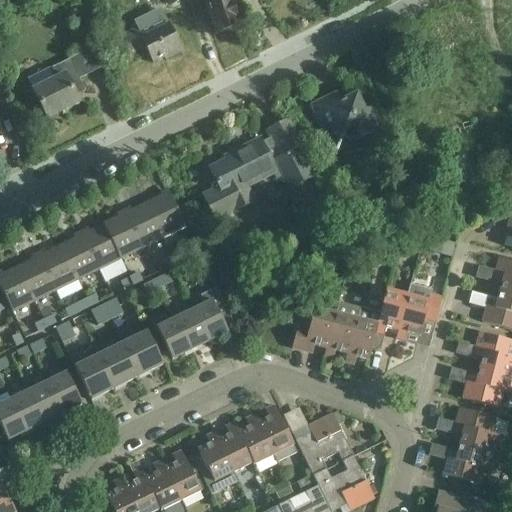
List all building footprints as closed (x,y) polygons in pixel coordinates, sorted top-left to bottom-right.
[(239,28),(229,0),(203,0),(215,36),(239,28)] [(462,19),(427,29),(445,88),(480,77),(462,19)] [(165,61),(181,53),(167,26),(144,38),(139,28),(121,38),(131,56),(145,49),(152,64),(164,58),(165,61)] [(78,95),(84,92),(68,62),(49,71),(48,70),(26,80),(32,92),(33,92),(47,120),(78,104),(75,97),(78,96),(78,95)] [(375,110),(364,115),(356,96),(340,104),(336,95),(310,107),(322,133),(329,130),(333,138),(348,143),(355,140),(359,148),(386,135),(375,110)] [(322,175),(293,120),(293,119),(267,132),(267,133),(268,133),(271,139),(261,144),(259,141),(231,155),(233,158),(209,170),(218,188),(201,197),(215,224),(234,215),(233,213),(249,205),(240,186),(270,172),(276,182),(282,179),(288,192),(322,175)] [(457,160),(442,166),(453,194),(458,192),(463,191),(476,185),(465,157),(464,157),(461,151),(455,154),(457,160)] [(419,208),(412,193),(400,198),(406,213),(419,208)] [(168,194),(146,204),(163,239),(185,228),(168,194)] [(163,239),(146,204),(124,215),(142,250),(163,239)] [(120,261),(142,250),(124,215),(103,226),(120,261)] [(98,271),(120,261),(103,226),(81,236),(98,271)] [(77,282),(98,271),(81,236),(60,247),(77,282)] [(451,259),(455,245),(433,240),(429,253),(451,259)] [(55,293),(77,282),(60,247),(38,258),(55,293)] [(176,266),(185,261),(181,253),(172,258),(176,266)] [(34,304),(55,293),(38,258),(16,269),(34,304)] [(166,270),(176,266),(172,258),(163,263),(166,270)] [(495,273),(493,282),(502,284),(501,286),(499,294),(511,297),(511,261),(499,259),(495,273)] [(0,290),(12,315),(34,304),(16,269),(0,276),(0,290)] [(132,287),(142,282),(138,275),(129,279),(132,287)] [(167,275),(155,281),(160,290),(172,284),(167,275)] [(123,291),(132,287),(129,279),(119,284),(123,291)] [(142,289),(146,297),(160,290),(155,281),(141,287),(142,289)] [(441,299),(431,297),(432,292),(410,287),(408,297),(398,333),(397,333),(395,341),(404,343),(406,336),(419,339),(423,321),(435,324),(441,299)] [(216,290),(208,294),(211,300),(213,303),(218,315),(224,327),(232,323),(216,290)] [(376,336),(373,350),(380,352),(385,330),(397,333),(398,333),(408,297),(386,291),(377,327),(378,327),(375,335),(376,336)] [(201,309),(194,313),(209,344),(227,334),(224,327),(218,315),(213,303),(211,300),(208,294),(197,300),(201,309)] [(486,310),(482,324),(511,332),(511,297),(499,294),(498,300),(497,304),(488,301),(486,310)] [(99,304),(98,302),(95,296),(86,301),(89,308),(99,304)] [(80,313),(89,308),(86,301),(76,305),(80,313)] [(123,316),(119,308),(115,301),(104,306),(111,321),(123,316)] [(356,321),(360,309),(339,303),(335,316),(325,351),(323,359),(333,361),(335,353),(346,356),(347,356),(356,321)] [(104,306),(90,313),(97,328),(111,321),(104,306)] [(315,310),(314,312),(299,309),(294,327),(297,328),(291,350),(312,356),(314,348),(325,351),(335,316),(315,310)] [(190,353),(209,344),(193,313),(175,322),(190,353)] [(47,329),(56,325),(52,317),(43,322),(47,329)] [(346,356),(344,364),(353,367),(355,359),(368,362),(371,350),(373,350),(376,336),(375,335),(378,327),(377,327),(356,321),(347,356),(346,356)] [(37,333),(47,329),(43,322),(34,326),(37,333)] [(171,362),(190,353),(175,322),(157,331),(171,362)] [(62,345),(74,338),(67,324),(55,330),(62,345)] [(249,331),(248,342),(259,343),(260,333),(249,331)] [(11,339),(15,348),(16,349),(24,345),(19,335),(11,339)] [(138,378),(162,366),(148,335),(123,346),(138,378)] [(479,370),(511,378),(511,360),(511,356),(511,343),(479,335),(473,358),(482,360),(479,370)] [(46,351),(41,342),(29,348),(33,357),(46,351)] [(114,390),(138,378),(123,346),(99,358),(114,390)] [(20,363),(33,357),(29,348),(16,354),(20,363)] [(90,402),(114,390),(99,358),(74,370),(90,402)] [(0,373),(9,369),(5,360),(0,361),(0,373)] [(468,377),(462,400),(498,410),(502,394),(511,396),(511,378),(479,370),(477,379),(468,377)] [(63,416),(81,406),(66,375),(47,384),(63,416)] [(44,425),(63,416),(47,384),(28,393),(44,425)] [(26,434),(44,425),(28,393),(10,402),(26,434)] [(10,402),(6,395),(0,397),(0,428),(7,443),(26,434),(10,402)] [(296,455),(293,447),(273,407),(264,412),(268,419),(257,424),(256,425),(273,457),(276,465),(296,455)] [(459,446),(499,457),(504,440),(491,436),(495,421),(459,411),(453,434),(462,436),(459,446)] [(310,434),(295,442),(312,476),(311,476),(312,477),(326,471),(322,462),(337,455),(341,463),(352,457),(337,426),(343,424),(338,413),(307,428),(310,434)] [(256,425),(257,424),(253,417),(245,421),(248,428),(238,434),(237,434),(253,464),(252,465),(253,467),(273,457),(256,425)] [(237,434),(238,434),(233,425),(225,429),(228,436),(217,441),(233,474),(252,465),(253,464),(237,434)] [(198,456),(192,459),(211,497),(237,484),(233,474),(217,441),(214,434),(205,439),(209,446),(196,451),(198,456)] [(495,473),(499,457),(459,446),(457,455),(448,453),(442,476),(477,486),(482,470),(495,473)] [(163,470),(180,504),(200,493),(179,451),(170,456),(174,463),(163,468),(160,461),(159,461),(164,469),(163,470)] [(312,477),(317,488),(329,511),(335,511),(346,507),(348,511),(351,511),(374,501),(352,457),(341,463),(346,473),(330,481),(326,471),(312,477)] [(143,478),(144,478),(136,461),(127,465),(135,482),(125,487),(124,488),(136,511),(154,511),(159,510),(160,509),(143,478)] [(159,511),(163,511),(180,504),(163,470),(164,469),(159,461),(151,465),(155,472),(144,478),(143,478),(160,509),(159,510),(159,511)] [(311,476),(296,484),(302,495),(317,488),(312,477),(311,476)] [(136,511),(124,488),(125,487),(121,480),(113,484),(116,492),(104,497),(106,501),(101,503),(105,511),(136,511)] [(0,511),(13,511),(0,484),(0,511)] [(285,484),(275,489),(280,499),(291,494),(285,484)] [(511,488),(495,484),(493,494),(511,498),(511,488)] [(302,495),(277,508),(279,511),(329,511),(317,488),(302,495)] [(437,511),(436,511),(479,511),(482,505),(437,494),(433,510),(437,511)]
